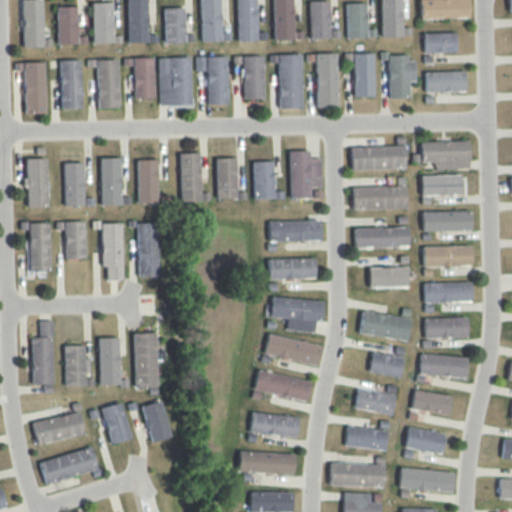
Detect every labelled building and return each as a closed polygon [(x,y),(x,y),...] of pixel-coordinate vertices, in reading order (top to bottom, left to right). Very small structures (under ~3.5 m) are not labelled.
[(40,0),(20,0),(21,47),(42,47),(40,0)] [(146,41),(145,0),(125,0),(126,42),(146,41)] [(220,40),(218,0),(198,0),(200,40),(220,40)] [(234,0),(236,40),(256,40),(254,0),(234,0)] [(292,39),(291,0),(271,0),(272,39),(292,39)] [(308,37),(328,37),(327,0),(316,0),(308,0),(308,37)] [(379,0),(380,36),(401,36),(400,0),(379,0)] [(466,0),(418,0),(419,18),(467,17),(466,0)] [(91,42),(111,42),(111,2),(90,2),(91,42)] [(365,36),(364,2),(344,2),(345,37),(365,36)] [(56,43),(76,43),(75,5),(55,6),(56,43)] [(163,42),(183,41),(182,7),(162,7),(163,42)] [(453,32),(422,32),(422,52),(454,51),(453,32)] [(334,52),(313,53),(315,106),(335,106),(334,52)] [(277,108),(299,107),(298,53),(276,54),(277,108)] [(372,96),(371,53),(351,53),(352,96),(372,96)] [(413,80),(413,60),(406,60),(406,54),(386,54),(387,97),(407,97),(407,81),(413,80)] [(224,55),(194,56),(194,70),(205,70),(206,104),(226,103),(224,55)] [(262,98),(261,55),(241,55),(242,98),(262,98)] [(188,56),(157,57),(158,105),(189,104),(188,56)] [(115,58),(95,59),(96,108),(116,107),(115,58)] [(80,108),(78,59),(58,60),(60,108),(80,108)] [(23,113),(43,112),(42,61),(22,61),(23,113)] [(423,71),(423,91),(463,91),(463,70),(423,71)] [(466,140),(418,141),(419,161),(432,161),(432,169),(467,168),(466,140)] [(349,169),(403,167),(403,145),(349,146),(349,169)] [(307,150),(287,150),(288,197),(309,197),(308,186),(320,186),(319,157),(307,157),(307,150)] [(198,152),(177,152),(179,201),(199,200),(198,152)] [(44,157),(23,158),(24,186),(25,186),(25,206),(46,205),(44,157)] [(98,157),(99,204),(119,204),(118,157),(98,157)] [(214,198),(235,197),(233,157),(213,157),(214,198)] [(135,159),(136,202),(156,202),(155,159),(135,159)] [(270,160),(250,161),(251,198),(271,198),(270,160)] [(62,162),(63,205),(82,205),(81,162),(62,162)] [(419,195),(459,194),(458,173),(419,175),(419,195)] [(404,207),(403,185),(350,186),(350,209),(404,207)] [(468,229),(468,210),(420,211),(420,230),(468,229)] [(266,221),(267,241),(318,240),(318,220),(266,221)] [(48,222),(27,221),(26,270),(47,271),(48,222)] [(82,221),(62,221),(63,258),(83,258),(82,221)] [(100,266),(105,266),(105,280),(121,279),(119,222),(99,223),(100,266)] [(135,222),(136,277),(156,276),(155,222),(135,222)] [(407,246),(406,226),(352,227),(353,248),(407,246)] [(469,265),(469,245),(420,246),(421,266),(469,265)] [(313,277),(312,257),(265,258),(266,278),(313,277)] [(367,287),(405,286),(405,266),(366,267),(367,287)] [(469,301),(468,281),(421,282),(422,302),(469,301)] [(268,316),(285,318),(284,329),(312,332),(313,320),(318,321),(320,301),(270,295),(268,316)] [(356,332),(404,341),(408,318),(361,309),(356,332)] [(422,338),(465,336),(464,316),(422,318),(422,338)] [(28,337),(30,384),(51,383),(49,320),(37,320),(37,337),(28,337)] [(154,332),(131,332),(132,386),(155,385),(154,332)] [(318,345),(266,332),(261,353),(313,365),(318,345)] [(96,337),(97,384),(117,384),(116,337),(96,337)] [(82,384),(82,373),(87,373),(87,357),(82,357),(82,345),(62,345),(62,385),(82,384)] [(400,356),(369,352),(366,371),(398,376),(400,356)] [(464,356),(417,354),(417,375),(464,376),(464,356)] [(308,381),(255,369),(251,389),(303,400),(308,381)] [(393,395),(356,387),(352,407),(389,414),(393,395)] [(409,408),(446,414),(449,395),(412,389),(409,408)] [(109,443),(129,438),(117,401),(98,407),(109,443)] [(167,437),(160,401),(141,404),(147,441),(167,437)] [(29,422),(35,444),(82,433),(76,410),(29,422)] [(296,416),(249,411),(247,431),(293,437),(296,416)] [(342,444),(382,450),(384,430),(345,425),(342,444)] [(438,454),(443,433),(406,426),(402,446),(438,454)] [(511,458),(511,438),(502,437),(499,456),(511,458)] [(43,483),(95,469),(89,447),(37,461),(43,483)] [(235,471),(290,473),(291,453),(236,451),(235,471)] [(381,464),(328,462),(327,485),(381,487),(381,464)] [(397,488),(450,490),(451,470),(397,467),(397,488)] [(511,477),(497,477),(496,498),(511,498),(511,477)] [(247,511),(289,511),(290,491),(247,491),(247,511)] [(368,492),(341,491),(340,511),(377,511),(378,501),(368,501),(368,492)]
